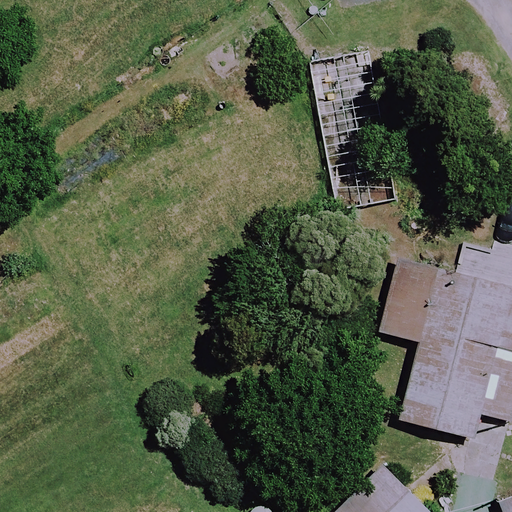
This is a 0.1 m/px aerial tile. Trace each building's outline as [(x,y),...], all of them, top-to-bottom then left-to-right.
[(176,123),(179,128),(266,72),(240,33),(154,89),(156,92),(176,123)] [(368,49),(307,61),(338,215),(398,203),(368,49)] [(176,123),(156,92),(112,121),(132,152),(176,123)] [(109,130),(37,177),(56,207),(128,161),(109,130)] [(405,425),(481,439),(485,419),(511,424),(511,292),(395,270),(382,341),(420,348),(405,425)] [(424,511),(385,471),(342,511),(325,494),(306,511),(424,511)] [(511,511),(511,497),(501,502),(505,511),(511,511)]
